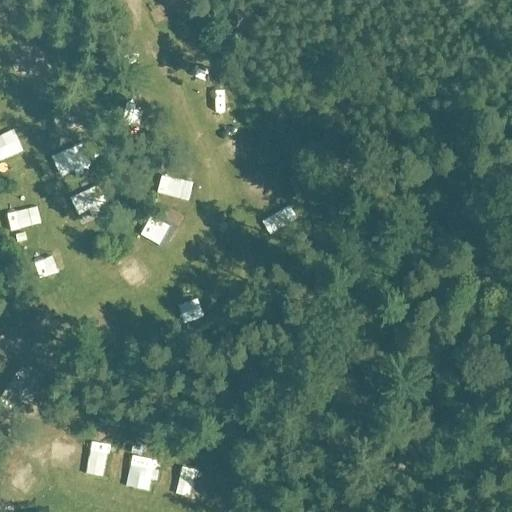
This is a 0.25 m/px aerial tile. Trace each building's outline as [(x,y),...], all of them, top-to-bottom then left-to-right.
[(10,5),(0,8),(0,36),(17,32),(10,5)] [(190,9),(171,13),(178,41),(196,36),(190,9)] [(92,143),(102,142),(101,125),(91,125),(92,143)] [(76,128),(64,132),(72,155),(84,150),(76,128)] [(0,155),(0,177),(1,181),(36,166),(27,144),(0,155)] [(276,186),(262,190),(269,217),(283,214),(276,186)] [(171,211),(204,220),(209,201),(176,192),(171,211)] [(17,228),(29,254),(59,241),(47,214),(17,228)] [(118,232),(114,241),(131,249),(135,240),(118,232)] [(48,289),(59,288),(57,265),(46,265),(48,289)] [(130,330),(113,331),(115,360),(131,359),(130,330)] [(0,403),(10,410),(15,403),(19,406),(32,386),(28,383),(34,374),(21,366),(0,398),(0,403)] [(108,465),(103,497),(119,499),(124,468),(108,465)] [(164,500),(169,481),(151,476),(147,495),(164,500)] [(34,511),(36,511),(50,500),(32,480),(17,494),(34,511)] [(214,511),(215,489),(193,489),(192,511),(214,511)]
